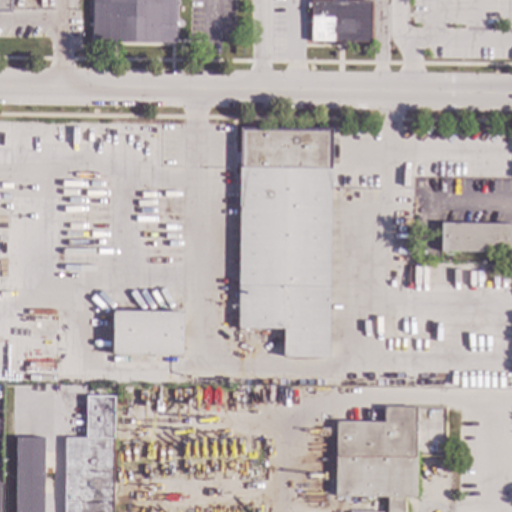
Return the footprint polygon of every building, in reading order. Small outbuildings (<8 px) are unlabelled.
[(10,0),(10,14),(0,13),(0,0),(10,0)] [(175,0),(175,44),(90,42),(90,0),(175,0)] [(347,0),(347,1),(370,2),(370,43),(310,42),(310,1),(330,1),(330,0),(347,0)] [(327,359),(282,358),(282,330),(236,329),(239,128),(330,129),(327,359)] [(510,226),(510,243),(511,243),(511,261),(501,261),(501,253),(440,251),(441,224),(510,226)] [(180,356),(111,355),(111,312),(181,313),(180,356)] [(110,511),(62,511),(63,438),(84,439),(85,397),(112,397),(110,511)] [(443,456),(414,456),(414,498),(403,498),(403,511),(385,511),(386,498),(334,497),(335,422),(382,423),(382,407),(444,408),(443,456)] [(42,511),(13,511),(15,438),(43,438),(42,511)]
